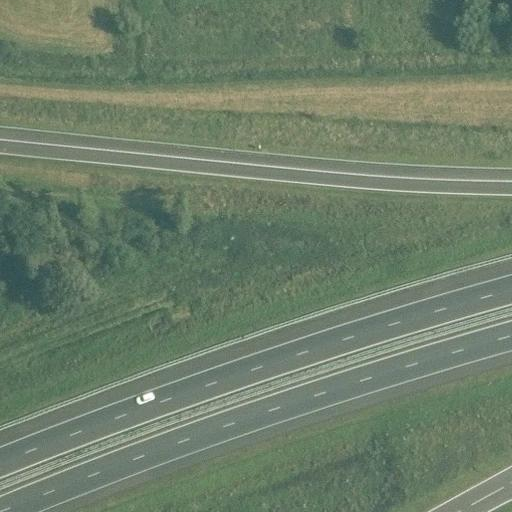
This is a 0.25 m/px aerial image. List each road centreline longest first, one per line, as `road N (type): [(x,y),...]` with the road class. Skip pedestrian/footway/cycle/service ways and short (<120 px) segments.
road 1 (motorway): [(511,289),(262,366),(0,463)]
road 2 (motorway): [(1,511),(278,407),(511,336)]
road 3 (motorway): [(511,185),(0,142)]
